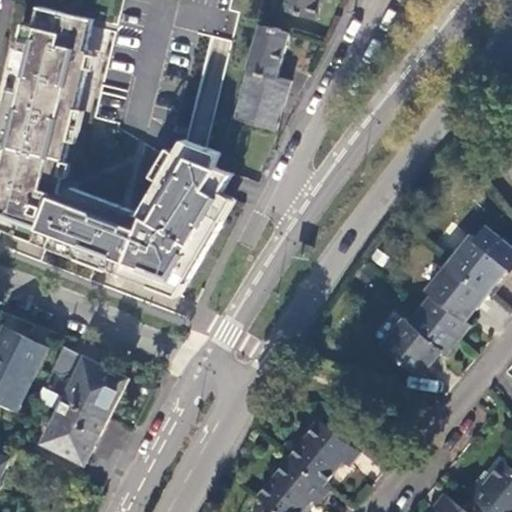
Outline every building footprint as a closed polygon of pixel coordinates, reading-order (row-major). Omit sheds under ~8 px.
[(284,0),(290,2),(287,15),(319,24),(325,0),(284,0)] [(41,27),(32,24),(18,77),(0,145),(0,225),(83,258),(111,268),(182,296),(228,200),(223,198),(226,193),(231,184),(236,175),(223,169),(226,157),(198,145),(189,142),(181,154),(174,167),(144,215),(74,187),(70,198),(60,193),(73,141),(81,109),(92,69),(96,54),(96,52),(91,50),(99,21),(46,7),(41,27)] [(265,28),(253,71),(281,79),(293,36),(265,28)] [(279,130),(294,82),(281,79),(253,71),(240,119),(279,130)] [(472,235),(451,262),(490,294),(511,268),(511,244),(488,225),(477,239),(472,235)] [(490,294),(451,262),(433,284),(427,291),(432,295),(422,308),(462,340),(473,326),(468,322),(490,294)] [(462,340),(422,308),(410,322),(406,318),(383,347),(423,379),(445,352),(450,355),(462,340)] [(0,401),(18,410),(49,349),(9,329),(2,343),(0,342),(0,401)] [(68,347),(46,388),(64,397),(69,399),(112,420),(132,380),(68,347)] [(64,397),(46,388),(40,401),(57,410),(64,397)] [(89,465),(112,420),(69,399),(47,444),(89,465)] [(322,420),(291,457),(326,486),(345,461),(351,466),(362,453),(322,420)] [(0,482),(11,460),(0,454),(0,482)] [(326,486),(291,457),(261,495),(275,506),(281,511),(305,511),(314,500),(321,505),(332,490),(326,486)] [(469,494),(491,511),(511,511),(511,467),(504,461),(485,485),(480,481),(469,494)] [(471,511),(461,503),(448,493),(437,509),(440,511),(471,511)]
